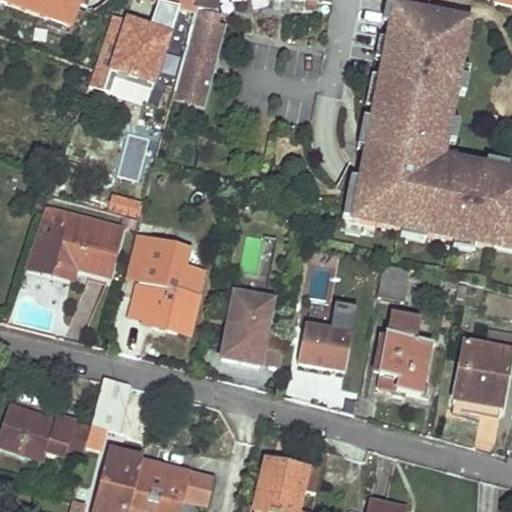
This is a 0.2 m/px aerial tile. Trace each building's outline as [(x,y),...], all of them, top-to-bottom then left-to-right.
[(80,0),(0,0),(0,6),(69,31),(80,0)] [(192,7),(194,0),(156,0),(156,4),(160,5),(178,9),(194,14),(196,8),(192,7)] [(331,5),(331,0),(194,0),(192,7),(196,8),(194,14),(190,28),(183,55),(181,62),(171,102),(187,106),(189,99),(205,103),(227,16),(216,13),(218,0),(302,0),(308,1),(306,10),(315,12),(317,3),(331,5)] [(511,233),(511,174),(508,174),(507,180),(496,178),(497,172),(485,170),(457,164),(456,170),(441,167),(444,153),(446,142),(448,132),(442,130),(444,121),(450,122),(455,94),(459,77),(452,76),(455,66),(460,67),(469,24),(426,16),(429,0),(401,0),(399,11),(396,27),(390,26),(387,41),(393,42),(389,64),(383,63),(380,78),(385,80),(383,90),(377,89),(375,102),(371,122),(377,123),(371,153),(365,183),(362,194),(357,193),(351,222),(402,232),(403,226),(415,228),(414,234),(427,237),(454,242),(456,236),(477,241),(476,246),(494,250),(496,236),(509,238),(510,233),(511,233)] [(511,0),(492,0),(492,4),(511,8),(511,0)] [(178,9),(160,5),(155,23),(125,16),(124,20),(110,16),(93,84),(105,87),(110,69),(159,81),(166,58),(174,23),(178,9)] [(396,27),(399,11),(385,8),(381,24),(390,26),(396,27)] [(190,28),(194,14),(178,9),(174,23),(190,28)] [(174,23),(166,58),(181,62),(183,55),(190,28),(174,23)] [(33,41),(47,42),(48,30),(35,28),(33,41)] [(393,42),(387,41),(378,39),(374,61),(383,63),(389,64),(393,42)] [(459,77),(455,94),(465,96),(470,69),(460,67),(455,66),(452,76),(459,77)] [(385,80),(380,78),(371,77),(366,100),(375,102),(377,89),(383,90),(385,80)] [(203,110),(205,103),(189,99),(187,106),(203,110)] [(169,110),(159,144),(173,148),(182,114),(169,110)] [(377,123),(371,122),(362,120),(356,150),(371,153),(377,123)] [(448,132),(446,142),(456,144),(460,124),(450,122),(444,121),(442,130),(448,132)] [(456,170),(457,164),(459,156),(444,153),(441,167),(456,170)] [(507,180),(508,174),(509,167),(487,162),(485,170),(497,172),(496,178),(507,180)] [(362,194),(365,183),(350,180),(342,220),(351,222),(357,193),(362,194)] [(142,204),(113,195),(108,211),(137,219),(142,204)] [(283,206),(259,200),(256,216),(280,222),(283,206)] [(112,279),(126,227),(45,205),(29,267),(76,280),(78,270),(93,274),(112,279)] [(403,226),(402,232),(400,240),(425,245),(427,237),(414,234),(415,228),(403,226)] [(496,236),(494,250),(511,253),(511,233),(510,233),(509,238),(496,236)] [(136,279),(201,293),(206,269),(188,265),(192,247),(137,235),(128,277),(136,279)] [(456,236),(454,242),(453,249),(475,253),(476,246),(477,241),(456,236)] [(410,272),(383,267),(377,299),(404,304),(408,281),(410,272)] [(330,270),(314,268),(311,300),(327,301),(330,270)] [(449,290),(451,280),(411,271),(410,272),(408,281),(449,290)] [(143,321),(142,324),(158,328),(192,335),(201,293),(136,279),(128,317),(143,321)] [(234,288),(220,357),(242,361),(262,365),(275,296),(234,288)] [(333,306),(328,333),(351,337),(356,310),(333,306)] [(420,323),(391,317),(377,390),(396,394),(421,399),(431,346),(416,343),(420,323)] [(328,333),(305,328),(298,366),(302,367),(335,373),(344,375),(345,369),(351,339),(351,337),(328,333)] [(453,403),(454,402),(451,418),(478,423),(479,417),(498,421),(500,411),(501,411),(511,353),(511,337),(488,334),(486,350),(463,345),(453,403)] [(361,372),(367,341),(351,339),(345,369),(361,372)] [(335,373),(302,367),(300,380),(333,386),(335,373)] [(116,383),(104,381),(102,385),(91,431),(86,450),(109,456),(110,453),(114,454),(130,389),(131,387),(116,383)] [(66,452),(76,425),(57,419),(55,424),(8,408),(0,434),(0,448),(37,461),(40,452),(64,460),(66,452)] [(91,431),(76,425),(66,452),(84,457),(86,450),(91,431)] [(109,456),(94,511),(127,511),(141,461),(114,454),(110,453),(109,456)] [(142,463),(143,461),(141,461),(127,511),(193,511),(195,508),(207,511),(214,481),(183,473),(142,463)] [(254,511),(311,511),(320,472),(289,465),(289,468),(266,463),(254,511)] [(72,503),(72,505),(70,511),(82,511),(84,506),(72,503)]
